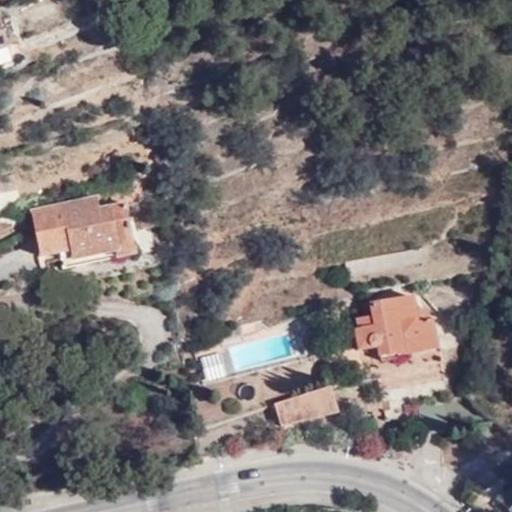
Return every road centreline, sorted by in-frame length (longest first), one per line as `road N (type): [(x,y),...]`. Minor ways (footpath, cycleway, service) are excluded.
road 1 (unknown): [(0,470),(89,415),(159,346),(155,321),(134,309),(0,316)]
road 2 (secondary): [(100,511),(261,479),(324,475),(370,482),(430,511)]
